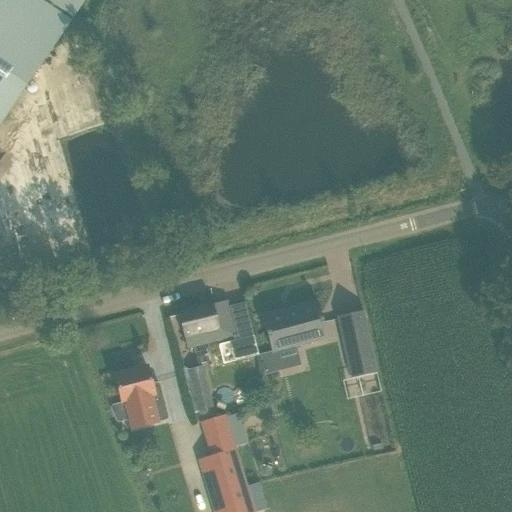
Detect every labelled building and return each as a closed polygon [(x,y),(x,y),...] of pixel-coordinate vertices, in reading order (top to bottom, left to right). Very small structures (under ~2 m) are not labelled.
[(0,0),(0,122),(70,20),(40,0),(0,0)] [(40,0),(70,20),(84,0),(40,0)] [(190,352),(172,356),(176,374),(199,369),(195,351),(207,348),(206,344),(225,339),(235,336),(226,302),(211,306),(211,305),(178,314),(184,337),(187,348),(189,348),(190,352)] [(261,316),(271,353),(326,339),(316,302),(261,316)] [(362,312),(337,317),(351,378),(376,373),(362,312)] [(253,336),(228,342),(233,361),(258,355),(253,336)] [(153,393),(151,387),(146,367),(114,376),(128,430),(156,423),(155,419),(167,416),(161,391),(153,393)] [(203,368),(188,372),(200,413),(213,409),(203,368)] [(267,406),(255,409),(257,417),(269,414),(267,406)] [(217,470),(202,475),(213,511),(254,511),(246,485),(226,417),(203,424),(217,470)] [(146,471),(137,474),(139,483),(149,480),(146,471)]
